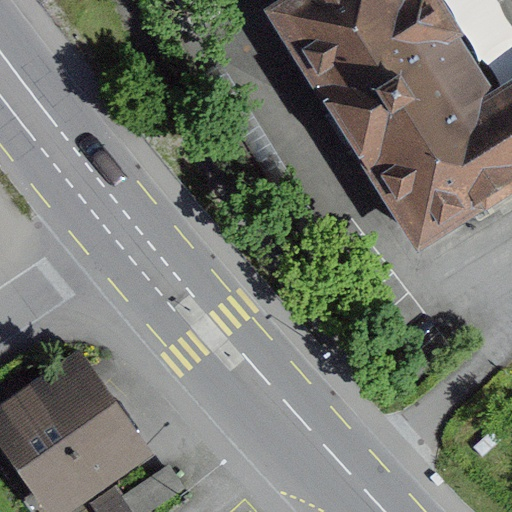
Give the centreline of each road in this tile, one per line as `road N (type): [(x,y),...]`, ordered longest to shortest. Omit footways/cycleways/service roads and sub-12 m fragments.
road 1 (primary): [(302,423),(0,14)]
road 2 (primary): [(99,244),(221,379),(302,423)]
road 3 (primary): [(0,122),(99,244)]
road 4 (residential): [(200,511),(302,423)]
road 5 (residential): [(99,244),(0,315)]
road 6 (primary): [(302,423),(384,511)]
